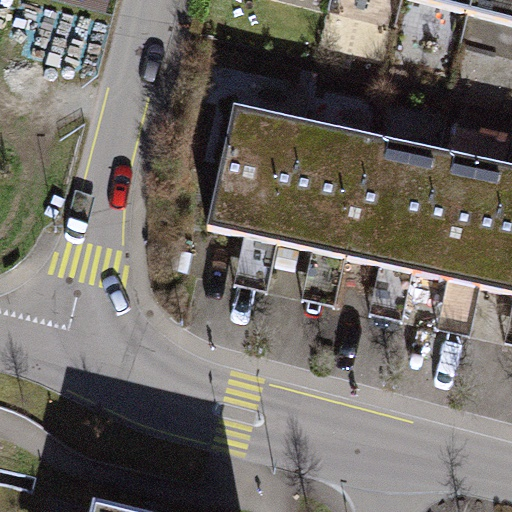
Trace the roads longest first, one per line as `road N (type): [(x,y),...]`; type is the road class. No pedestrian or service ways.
road 1 (residential): [(70,353),(511,468)]
road 2 (residential): [(70,353),(152,0)]
